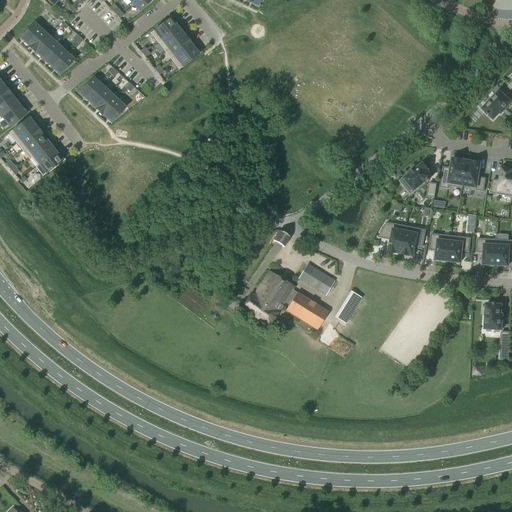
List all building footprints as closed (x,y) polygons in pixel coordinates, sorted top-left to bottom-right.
[(151,0),(134,0),(132,3),(139,11),(151,0)] [(158,43),(161,40),(177,27),(170,18),(150,34),(158,43)] [(20,38),(28,46),(41,31),(33,23),(20,38)] [(161,40),(168,49),(184,36),(177,27),(161,40)] [(28,46),(36,53),(49,38),(41,31),(28,46)] [(168,49),(164,52),(172,61),(191,46),(184,36),(168,49)] [(36,53),(44,61),(57,46),(49,38),(36,53)] [(44,61),(52,68),(66,53),(57,46),(44,61)] [(198,55),(191,46),(172,61),(179,70),(198,55)] [(66,53),(52,68),(60,75),(74,61),(66,53)] [(87,101),(101,86),(93,78),(79,93),(87,101)] [(109,93),(101,86),(87,101),(95,108),(109,93)] [(4,87),(0,90),(0,104),(11,96),(4,87)] [(488,115),(493,120),(500,113),(501,114),(511,102),(505,97),(508,94),(503,89),(501,92),(499,91),(482,109),(487,114),(486,115),(488,116),(488,115)] [(103,116),(117,101),(109,93),(95,108),(103,116)] [(11,96),(0,104),(0,114),(2,118),(18,105),(11,96)] [(125,108),(117,101),(103,116),(111,123),(125,108)] [(18,105),(2,118),(9,127),(25,114),(18,105)] [(15,142),(35,127),(28,118),(9,134),(15,142)] [(35,127),(15,142),(22,151),(42,135),(35,127)] [(42,135),(22,151),(29,160),(31,158),(48,144),(42,135)] [(48,144),(31,158),(37,166),(37,167),(55,153),(48,144)] [(37,166),(35,168),(42,177),(62,161),(55,153),(37,167),(37,166)] [(462,188),(463,185),(467,161),(462,160),(454,158),(454,159),(452,159),(450,173),(443,172),(440,187),(448,189),(448,186),(462,188)] [(467,161),(463,185),(476,188),(475,190),(483,191),(485,179),(478,178),(481,163),(473,161),(473,162),(467,161)] [(410,174),(400,181),(410,194),(427,181),(427,182),(429,180),(429,179),(432,177),(427,170),(428,169),(423,163),(416,169),(415,168),(409,173),(410,174)] [(511,196),(511,173),(511,170),(511,169),(502,168),(500,181),(493,180),(491,193),(496,194),(511,196)] [(430,183),(427,196),(434,197),(437,184),(430,183)] [(401,254),(406,227),(387,223),(378,237),(391,240),(388,252),(396,253),(401,254)] [(425,231),(406,227),(401,254),(409,256),(409,255),(413,256),(415,245),(422,246),(425,231)] [(283,248),(290,237),(280,231),(273,241),(283,248)] [(448,261),(451,237),(431,234),(430,247),(437,248),(435,260),(448,261)] [(470,239),(451,237),(448,261),(460,263),(462,251),(469,252),(470,239)] [(496,264),(497,240),(477,239),(477,252),(484,253),(483,265),(496,265),(496,264)] [(511,241),(497,240),(496,264),(496,265),(508,266),(509,254),(511,254),(511,241)] [(334,281),(312,268),(303,282),(325,296),(334,281)] [(294,288),(269,272),(255,295),(251,293),(241,308),(251,315),(254,309),(258,311),(262,305),(266,307),(270,300),(282,307),(285,302),(289,305),(297,293),(293,291),(294,288)] [(352,292),(340,311),(348,317),(361,298),(352,292)] [(297,293),(289,305),(286,311),(317,331),(328,313),(297,293)] [(254,309),(251,315),(269,327),(282,307),(270,300),(266,307),(262,305),(258,311),(254,309)] [(486,304),(485,329),(496,330),(502,330),(503,315),(501,315),(502,305),(496,305),(495,305),(495,303),(493,303),(493,305),(486,304)] [(510,333),(501,333),(500,359),(508,359),(510,333)] [(471,365),(470,376),(482,377),(482,366),(471,365)]
